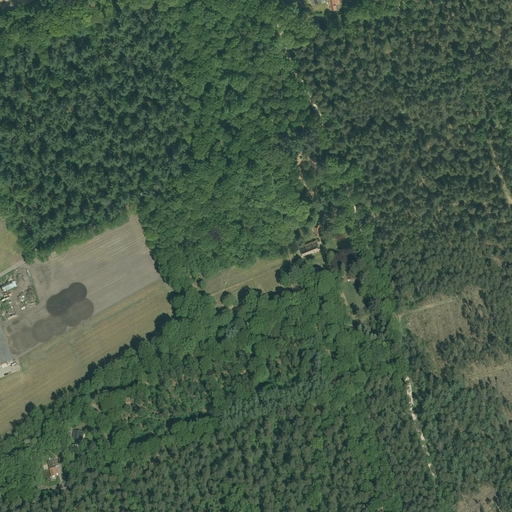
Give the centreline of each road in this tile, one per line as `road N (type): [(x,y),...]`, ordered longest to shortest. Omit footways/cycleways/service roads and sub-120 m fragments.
road 1 (track): [(440,492),(355,208),(269,0)]
road 2 (track): [(0,502),(120,465),(138,511)]
road 3 (track): [(0,149),(31,252),(0,274)]
